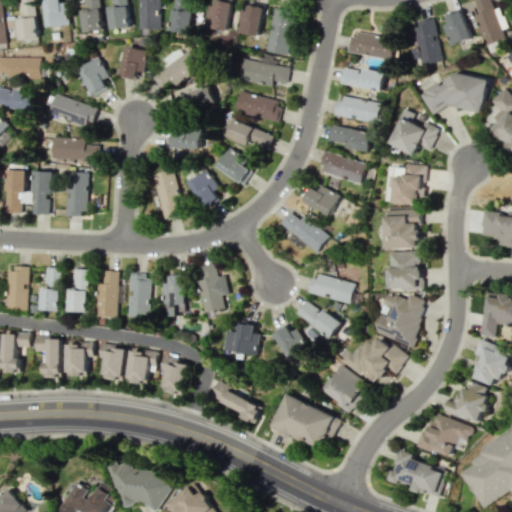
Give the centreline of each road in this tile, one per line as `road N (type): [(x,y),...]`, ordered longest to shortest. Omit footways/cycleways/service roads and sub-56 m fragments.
road 1 (residential): [(335,0),(308,136),(287,180),(256,213),(180,244),(0,238)]
road 2 (tertiary): [(364,511),(170,426),(98,412),(0,415)]
road 3 (residential): [(345,504),(376,436),(427,389),(450,352),(460,310),(458,209),(474,164)]
road 4 (residential): [(127,244),(140,118)]
